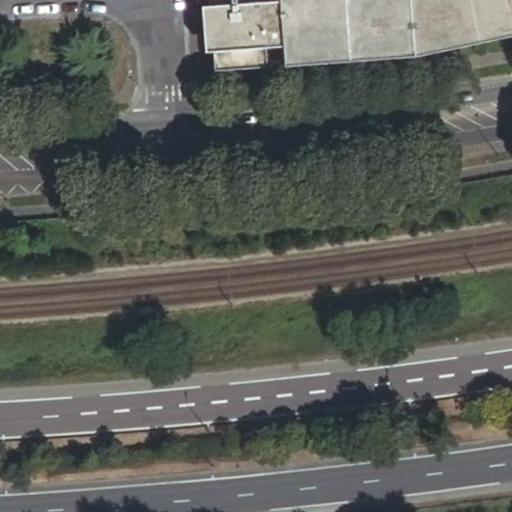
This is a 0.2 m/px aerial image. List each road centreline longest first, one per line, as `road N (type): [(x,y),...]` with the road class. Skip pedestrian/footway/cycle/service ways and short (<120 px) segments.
road 1 (primary): [(511,368),(222,404),(0,419)]
road 2 (unknown): [(0,193),(174,175),(477,164),(511,154)]
road 3 (primary): [(7,511),(251,495),(511,464)]
road 4 (tertiary): [(511,92),(403,110),(171,127)]
road 5 (tertiary): [(171,127),(0,139)]
road 6 (residential): [(162,0),(171,127)]
